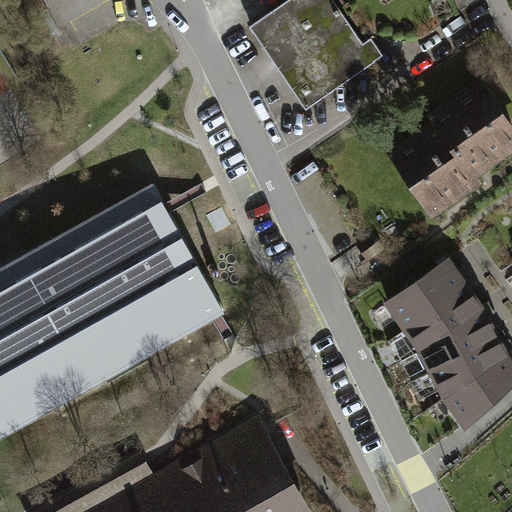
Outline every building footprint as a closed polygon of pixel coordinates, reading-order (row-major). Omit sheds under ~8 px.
[(333,0),(286,0),(250,25),(306,107),(375,61),(333,0)] [(454,107),(437,120),(441,125),(426,136),(428,140),(413,150),(411,147),(397,157),(430,204),(473,174),(468,166),(478,158),(480,161),(511,137),(511,128),(483,87),(469,98),(471,101),(457,111),(454,107)] [(0,434),(225,310),(154,182),(0,267),(0,434)] [(368,258),(383,247),(372,233),(358,244),(368,258)] [(448,259),(388,301),(408,329),(462,279),(448,259)] [(480,305),(462,279),(408,329),(421,347),(480,305)] [(480,305),(421,347),(431,367),(495,333),(480,305)] [(495,333),(431,367),(446,395),(506,353),(495,333)] [(511,362),(506,353),(446,395),(466,423),(511,380),(511,362)] [(137,507),(128,511),(303,511),(297,500),(301,485),(286,481),(252,419),(148,477),(146,478),(148,481),(146,485),(131,494),(137,507)] [(128,511),(137,507),(131,494),(146,485),(148,481),(146,478),(148,477),(135,453),(28,511),(128,511)]
